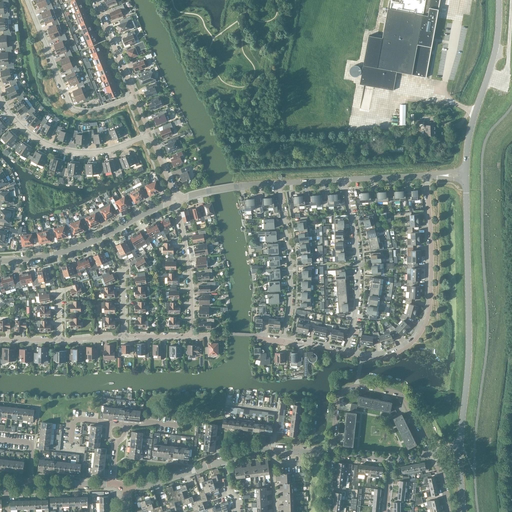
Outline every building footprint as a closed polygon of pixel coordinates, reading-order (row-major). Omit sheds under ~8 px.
[(0,8),(7,8),(6,3),(8,3),(8,0),(0,0),(1,3),(0,2),(0,8)] [(47,4),(45,0),(44,0),(37,3),(39,8),(45,6),(46,9),(52,6),(51,3),(47,4)] [(388,0),(387,8),(382,38),(368,36),(363,63),(359,84),(364,85),(365,79),(374,81),(373,87),(393,91),(396,72),(412,75),(426,78),(429,59),(432,42),(438,12),(439,0),(388,0)] [(73,7),(76,13),(84,9),(82,4),(73,7)] [(123,15),(121,11),(125,10),(123,4),(116,7),(117,10),(110,13),(113,20),(118,17),(118,18),(122,16),(123,15)] [(43,19),(55,14),(53,9),(52,6),(46,9),(47,11),(41,14),(43,19)] [(9,16),(9,13),(7,13),(7,8),(0,8),(0,13),(2,14),(2,17),(8,16),(9,16)] [(84,9),(76,13),(74,14),(76,19),(78,18),(86,15),(84,9)] [(56,19),(55,14),(43,19),(45,24),(51,21),(52,24),(58,22),(57,19),(56,19)] [(86,15),(78,18),(76,19),(78,25),(80,24),(88,21),(86,15)] [(9,19),(8,16),(2,17),(2,20),(0,19),(0,25),(8,25),(8,19),(9,19)] [(122,23),(117,25),(118,29),(118,30),(119,32),(120,32),(130,28),(131,29),(136,27),(133,21),(131,21),(129,17),(121,20),(122,23)] [(80,24),(82,29),(91,26),(88,21),(80,24)] [(52,24),(54,27),(48,29),(50,34),(58,31),(61,30),(59,25),(60,25),(58,22),(52,24)] [(0,30),(3,30),(3,33),(10,33),(9,30),(8,25),(0,25),(0,30)] [(91,26),(82,29),(85,35),(93,32),(91,26)] [(60,36),(58,31),(50,34),(52,39),(58,37),(59,40),(66,37),(65,34),(60,36)] [(129,36),(122,39),(123,40),(123,41),(124,44),(125,44),(125,45),(130,44),(131,46),(136,44),(135,41),(134,37),(136,36),(134,31),(128,33),(129,36)] [(82,36),(85,41),(95,37),(93,32),(85,35),(82,36)] [(0,42),(7,42),(10,41),(9,36),(11,36),(11,33),(10,33),(3,33),(4,36),(0,36),(0,42)] [(54,45),(56,50),(64,46),(62,42),(67,40),(66,37),(59,40),(60,42),(54,45)] [(97,43),(95,37),(85,41),(87,47),(97,43)] [(10,41),(7,42),(0,42),(0,47),(4,47),(5,50),(11,50),(12,49),(12,46),(10,46),(10,41)] [(145,48),(145,47),(143,42),(134,46),(135,48),(127,51),(130,58),(138,55),(139,54),(138,51),(145,48)] [(64,46),(56,50),(58,55),(64,52),(65,55),(71,53),(70,50),(69,50),(67,45),(64,46)] [(90,48),(92,54),(100,50),(98,45),(90,48)] [(0,58),(8,58),(11,58),(12,58),(11,53),(11,50),(5,50),(5,53),(0,53),(0,58)] [(94,57),(91,58),(92,60),(94,59),(103,56),(100,50),(92,54),(94,57)] [(72,56),(71,53),(65,55),(66,58),(60,60),(62,65),(71,62),(69,57),(72,56)] [(105,61),(103,56),(94,59),(97,65),(105,61)] [(133,67),(133,68),(133,69),(134,70),(135,69),(135,71),(136,71),(146,67),(148,66),(148,65),(147,62),(145,57),(139,59),(141,62),(133,65),(134,67),(133,67)] [(8,58),(0,58),(0,64),(6,64),(6,67),(14,66),(13,63),(11,63),(11,58),(8,58)] [(97,65),(99,70),(107,67),(105,61),(97,65)] [(70,68),(71,71),(77,68),(76,65),(72,67),(71,62),(62,65),(64,70),(70,68)] [(14,69),(14,66),(6,67),(7,70),(1,71),(2,76),(2,77),(11,75),(13,74),(12,69),(14,69)] [(99,70),(101,76),(109,73),(107,67),(99,70)] [(67,76),(69,81),(77,78),(75,73),(80,71),(79,68),(77,68),(71,71),(72,74),(67,76)] [(142,77),(138,78),(141,85),(144,84),(147,83),(147,82),(150,81),(151,84),(156,82),(155,79),(156,79),(153,72),(152,72),(151,72),(151,70),(141,74),(142,77)] [(101,82),(103,81),(112,78),(109,73),(101,76),(99,77),(101,82)] [(13,74),(11,75),(2,77),(2,78),(2,77),(3,82),(9,81),(10,84),(16,82),(17,81),(17,79),(15,79),(13,74)] [(76,84),(77,86),(83,84),(82,81),(81,81),(80,77),(77,78),(69,81),(71,86),(76,84)] [(114,84),(112,78),(103,81),(106,87),(114,84)] [(17,84),(16,82),(10,84),(11,87),(6,89),(8,94),(16,91),(14,86),(17,84)] [(146,98),(146,97),(156,94),(154,88),(158,87),(156,83),(146,87),(148,91),(144,92),(146,98)] [(84,84),(83,84),(77,86),(79,89),(73,91),(75,97),(83,93),(81,89),(86,87),(84,84)] [(106,87),(108,93),(116,89),(114,84),(106,87)] [(8,95),(10,99),(16,97),(17,100),(23,96),(24,96),(23,93),(21,94),(19,89),(16,91),(8,94),(8,95)] [(118,95),(116,89),(108,93),(111,100),(115,98),(115,97),(118,95)] [(85,98),(83,93),(75,97),(77,102),(83,99),(84,102),(90,100),(89,97),(85,98)] [(18,110),(25,105),(27,103),(24,99),(25,99),(23,96),(17,100),(19,102),(14,106),(17,110),(18,110)] [(151,110),(154,109),(160,107),(162,105),(159,97),(150,100),(152,104),(149,105),(151,110)] [(27,103),(25,105),(18,110),(18,111),(21,115),(26,111),(28,113),(33,108),(32,106),(30,107),(27,103)] [(30,124),(36,117),(38,115),(34,111),(35,110),(33,108),(28,113),(30,115),(26,120),(30,123),(30,124)] [(160,116),(154,118),(155,121),(154,121),(155,122),(155,123),(156,124),(156,125),(157,124),(157,125),(167,121),(166,121),(167,120),(167,121),(170,120),(170,119),(169,115),(168,115),(167,115),(165,110),(159,113),(160,116)] [(41,125),(45,119),(45,118),(43,116),(42,118),(38,115),(36,117),(30,124),(31,124),(35,127),(39,122),(41,125)] [(45,134),(46,134),(50,126),(52,123),(45,119),(41,125),(44,126),(41,132),(45,134)] [(119,138),(119,137),(123,136),(121,130),(124,129),(121,123),(113,126),(115,130),(118,138),(119,138)] [(162,126),(164,130),(160,132),(163,139),(172,135),(172,134),(175,133),(170,123),(162,126)] [(54,131),(57,133),(59,127),(56,125),(55,129),(50,126),(46,134),(47,135),(47,134),(51,137),(54,131)] [(435,136),(435,125),(425,125),(425,136),(435,136)] [(63,141),(66,132),(66,130),(65,129),(63,129),(62,129),(61,129),(62,127),(59,127),(57,133),(60,133),(58,139),(62,141),(63,141)] [(117,138),(118,138),(115,130),(110,131),(109,128),(106,129),(108,135),(111,134),(113,140),(117,138)] [(106,129),(103,129),(103,130),(98,131),(99,134),(100,143),(101,143),(106,142),(104,136),(108,135),(106,129)] [(73,137),(74,131),(71,130),(71,132),(70,132),(69,131),(68,130),(67,131),(66,130),(66,132),(63,141),(64,141),(68,142),(70,136),(73,137)] [(87,135),(82,135),(82,144),(87,144),(87,138),(91,138),(90,130),(87,130),(87,135)] [(99,143),(100,143),(99,134),(94,135),(93,130),(90,130),(91,138),(94,138),(95,144),(99,143)] [(1,138),(6,143),(14,134),(12,132),(11,133),(8,131),(1,138)] [(77,131),(74,131),(73,137),(77,137),(76,144),(81,144),(82,144),(82,135),(82,133),(81,132),(79,132),(78,133),(77,133),(77,131)] [(17,136),(14,134),(6,143),(11,147),(18,140),(15,137),(17,136)] [(179,140),(178,139),(178,137),(167,141),(168,144),(165,146),(168,152),(178,148),(177,146),(178,146),(180,145),(181,144),(182,143),(181,141),(180,141),(179,140)] [(15,151),(21,154),(28,144),(25,143),(24,144),(21,142),(15,151)] [(29,159),(31,156),(29,155),(32,150),(29,148),(30,146),(28,144),(21,154),(26,158),(27,158),(29,159)] [(39,153),(36,152),(31,161),(37,164),(42,153),(40,152),(39,153)] [(182,152),(173,155),(174,158),(171,159),(174,167),(179,165),(178,164),(182,162),(180,158),(184,157),(182,152)] [(45,154),(42,153),(37,164),(43,166),(48,157),(44,156),(45,154)] [(128,154),(125,155),(129,166),(135,163),(136,166),(139,165),(136,156),(133,157),(132,154),(128,155),(128,154)] [(123,158),(119,159),(123,168),(129,166),(125,155),(122,156),(123,158)] [(50,168),(49,170),(50,171),(54,173),(55,170),(58,159),(55,158),(55,160),(51,159),(49,168),(50,168)] [(60,175),(64,176),(65,168),(63,167),(64,162),(61,161),(61,159),(58,159),(55,170),(60,171),(60,175)] [(112,159),(109,160),(111,171),(118,170),(116,160),(112,161),(112,159)] [(106,162),(103,163),(104,168),(101,169),(102,173),(105,173),(111,171),(109,160),(106,160),(106,162)] [(75,162),(72,161),(72,163),(68,163),(68,168),(65,168),(64,176),(68,177),(68,173),(74,174),(75,162)] [(93,174),(102,173),(101,169),(99,169),(99,164),(95,164),(95,162),(92,162),(93,174)] [(190,179),(188,174),(191,167),(190,164),(180,168),(182,174),(181,174),(180,176),(180,178),(179,179),(179,180),(180,181),(181,181),(182,181),(182,182),(183,181),(190,184),(192,179),(190,179)] [(0,185),(2,185),(4,187),(10,184),(6,176),(0,179),(0,185)] [(160,185),(158,179),(154,180),(155,182),(151,184),(155,194),(159,193),(158,192),(159,191),(157,186),(160,185)] [(140,183),(141,185),(144,191),(147,190),(149,195),(150,195),(150,196),(155,194),(151,184),(148,185),(147,182),(145,183),(144,181),(140,183)] [(144,199),(144,198),(142,193),(144,191),(141,185),(133,189),(135,191),(140,201),(144,199)] [(0,198),(10,197),(13,196),(12,191),(15,191),(14,188),(4,189),(5,192),(0,193),(0,198)] [(140,201),(135,191),(133,189),(126,193),(129,199),(132,198),(135,203),(136,202),(136,203),(140,201)] [(391,206),(395,206),(394,201),(400,201),(399,191),(393,192),(394,198),(391,198),(391,204),(391,206)] [(409,206),(409,203),(408,197),(405,197),(405,191),(399,191),(400,201),(405,201),(406,206),(409,206)] [(409,212),(409,209),(412,209),(412,203),(414,203),(414,200),(420,200),(420,195),(417,195),(417,191),(411,191),(411,197),(408,197),(409,203),(409,206),(409,212)] [(376,198),(373,198),(374,204),(377,204),(377,202),(382,202),(382,192),(376,192),(376,198)] [(388,204),(391,204),(391,198),(388,198),(388,192),(382,192),(382,202),(388,201),(388,204)] [(124,197),(120,200),(125,209),(129,207),(129,206),(130,206),(127,201),(129,199),(126,193),(123,195),(124,197)] [(359,193),(359,199),(356,199),(356,205),(361,205),(361,203),(365,203),(364,193),(359,193)] [(370,193),(364,193),(365,203),(370,202),(371,205),(374,204),(373,198),(371,199),(370,193)] [(345,206),(344,200),(340,200),(339,194),(333,195),(334,204),(334,206),(345,206)] [(311,205),(316,205),(316,195),(310,196),(310,202),(307,202),(308,208),(311,208),(311,205)] [(316,205),(322,205),(322,207),(325,207),(325,201),(322,201),(322,195),(316,195),(316,205)] [(334,206),(334,204),(333,195),(327,195),(328,201),(325,201),(325,207),(334,206)] [(298,196),(292,197),(293,203),(290,203),(290,209),(295,209),(295,206),(299,206),(298,196)] [(304,196),(298,196),(299,206),(304,206),(305,208),(308,208),(307,202),(305,202),(304,196)] [(10,202),(10,197),(0,198),(0,203),(1,203),(1,204),(6,203),(7,206),(14,205),(13,202),(10,202)] [(262,204),(259,205),(260,214),(261,213),(263,212),(263,208),(268,208),(268,198),(262,198),(262,204)] [(278,204),(277,200),(274,201),(274,198),(268,198),(268,208),(274,208),(274,210),(274,213),(277,213),(277,204),(278,204)] [(247,209),(251,209),(250,199),(244,199),(245,205),(241,206),(243,212),(247,211),(247,209)] [(260,214),(259,205),(257,205),(256,199),(250,199),(251,209),(256,209),(257,213),(258,214),(260,214)] [(121,211),(125,209),(120,200),(115,202),(114,200),(111,202),(115,207),(117,206),(120,211),(121,211)] [(104,206),(105,208),(111,217),(115,215),(114,215),(115,214),(112,209),(115,207),(111,202),(109,204),(108,203),(104,206)] [(203,213),(203,214),(205,220),(210,218),(210,215),(213,214),(211,204),(204,206),(206,213),(203,213)] [(99,208),(97,210),(100,216),(103,214),(106,219),(107,220),(111,217),(105,208),(104,206),(99,208)] [(13,209),(7,208),(6,211),(1,210),(0,211),(0,210),(0,215),(9,217),(12,218),(12,217),(13,217),(14,212),(13,212),(13,209)] [(193,209),(195,219),(196,222),(205,220),(203,214),(200,215),(199,208),(193,209)] [(100,216),(97,210),(89,213),(90,216),(95,226),(99,224),(99,223),(100,223),(97,217),(100,216)] [(190,222),(194,221),(193,215),(189,216),(187,210),(181,212),(184,225),(191,224),(190,222)] [(409,212),(405,212),(405,215),(409,215),(410,221),(419,220),(418,214),(411,215),(411,212),(409,212)] [(363,219),(364,224),(373,222),(372,217),(374,216),(373,213),(366,215),(366,218),(363,218),(363,219)] [(86,214),(82,217),(84,223),(87,222),(90,227),(91,227),(91,228),(95,226),(90,216),(88,217),(86,214)] [(9,220),(9,217),(0,215),(0,220),(4,222),(4,225),(11,226),(12,221),(9,220)] [(340,218),(340,215),(333,215),(331,215),(331,224),(334,224),(343,224),(343,218),(340,218)] [(84,223),(82,217),(82,216),(74,219),(79,233),(83,231),(83,230),(84,230),(82,224),(84,223)] [(306,220),(308,220),(307,217),(300,217),(300,220),(297,221),(298,226),(307,225),(306,220)] [(169,232),(168,228),(173,227),(172,223),(170,223),(168,218),(165,219),(164,218),(162,219),(165,227),(162,228),(165,234),(165,235),(168,234),(167,233),(169,232)] [(70,222),(67,223),(69,230),(71,228),(74,234),(74,233),(75,234),(79,233),(74,219),(69,221),(70,222)] [(277,227),(276,225),(275,225),(274,225),(274,219),(263,219),(264,229),(274,228),(275,228),(276,228),(277,227)] [(410,227),(406,227),(406,230),(412,230),(412,227),(419,226),(419,220),(410,221),(410,227)] [(162,235),(165,234),(162,228),(159,230),(155,222),(150,225),(155,235),(160,232),(162,235)] [(58,225),(59,228),(62,238),(67,237),(66,236),(67,236),(66,230),(69,230),(67,223),(66,223),(58,225)] [(149,235),(146,237),(149,242),(152,241),(152,240),(157,238),(155,235),(150,225),(145,228),(149,235)] [(58,240),(62,238),(59,228),(54,229),(54,227),(51,228),(52,234),(55,233),(57,239),(58,239),(58,240)] [(0,236),(8,238),(9,233),(10,230),(3,228),(2,231),(0,230),(0,236)] [(50,242),(49,241),(50,241),(49,235),(52,234),(51,228),(47,229),(42,230),(43,232),(45,243),(50,242)] [(205,230),(198,232),(199,235),(192,236),(193,243),(204,241),(203,237),(206,237),(205,230)] [(410,233),(410,239),(420,238),(420,232),(412,233),(412,230),(406,230),(406,233),(410,233)] [(41,244),(45,243),(43,232),(38,233),(37,231),(34,232),(35,238),(38,237),(40,243),(41,243),(41,244)] [(150,243),(149,242),(146,237),(144,238),(139,231),(135,234),(140,243),(142,246),(147,244),(147,245),(150,243)] [(276,231),(264,232),(258,232),(258,237),(266,236),(266,241),(277,241),(277,240),(278,240),(279,240),(279,239),(278,238),(277,237),(276,237),(276,231)] [(28,246),(26,235),(26,232),(18,233),(19,240),(22,240),(22,246),(23,246),(23,247),(28,246)] [(32,238),(35,238),(34,232),(31,232),(31,234),(26,235),(28,246),(32,245),(32,244),(33,244),(32,238)] [(142,246),(140,243),(135,234),(130,237),(134,244),(131,246),(134,251),(137,249),(142,246)] [(0,241),(0,242),(0,243),(0,244),(7,246),(8,238),(0,236),(0,241)] [(407,239),(407,248),(413,248),(413,245),(420,244),(420,238),(410,239),(407,239)] [(135,252),(134,251),(131,246),(129,247),(126,241),(123,242),(120,243),(127,255),(130,253),(131,253),(132,253),(135,252)] [(119,252),(116,254),(119,259),(127,255),(120,243),(118,245),(116,246),(119,252)] [(170,243),(164,243),(164,246),(163,246),(163,254),(173,254),(173,248),(172,248),(172,246),(170,246),(170,243)] [(209,248),(209,245),(206,245),(206,244),(198,245),(199,248),(194,249),(195,256),(208,254),(207,250),(209,248)] [(278,244),(266,244),(266,245),(266,248),(267,248),(267,249),(268,254),(278,253),(278,244)] [(413,251),(413,248),(407,248),(407,251),(407,257),(411,257),(420,257),(420,251),(413,251)] [(103,266),(108,264),(109,265),(112,264),(109,257),(106,258),(103,252),(101,253),(98,253),(102,264),(103,266)] [(99,265),(102,264),(98,253),(95,255),(95,256),(93,257),(96,263),(93,264),(95,270),(100,268),(99,265)] [(136,263),(137,264),(136,265),(139,270),(147,265),(145,260),(147,258),(145,254),(136,259),(137,262),(136,263)] [(279,256),(269,257),(268,257),(268,260),(269,260),(269,261),(269,266),(280,266),(280,265),(281,265),(282,265),(282,263),(282,262),(281,262),(280,262),(279,256)] [(87,257),(82,259),(86,269),(89,268),(90,271),(95,270),(93,264),(90,265),(87,257)] [(196,258),(197,261),(196,261),(197,268),(207,267),(206,263),(210,262),(209,257),(196,258)] [(407,262),(407,265),(413,266),(413,263),(420,263),(420,257),(411,257),(411,262),(407,262)] [(82,275),(81,274),(87,272),(86,269),(82,259),(77,261),(80,269),(77,270),(79,276),(82,275)] [(175,264),(175,262),(173,262),(173,259),(167,259),(167,262),(166,262),(166,269),(176,269),(176,264),(175,264)] [(69,264),(66,265),(69,275),(75,274),(75,277),(79,276),(77,270),(74,271),(72,264),(70,265),(69,264)] [(62,281),(65,281),(64,277),(69,275),(66,265),(64,266),(64,267),(61,267),(63,274),(60,274),(62,281)] [(406,269),(411,269),(411,274),(420,275),(420,269),(413,268),(413,266),(407,265),(406,265),(406,269)] [(198,280),(209,279),(209,275),(212,275),(211,269),(204,269),(205,273),(198,273),(198,280)] [(266,270),(265,270),(269,273),(269,274),(270,274),(270,278),(270,279),(280,278),(280,269),(269,269),(266,270)] [(41,281),(44,281),(42,270),(39,271),(39,272),(37,272),(38,279),(35,279),(36,285),(36,286),(39,286),(39,285),(41,284),(41,281)] [(45,270),(42,270),(44,281),(45,284),(54,282),(52,276),(49,277),(48,270),(45,270)] [(30,272),(25,273),(27,284),(32,282),(33,286),(36,285),(35,279),(32,280),(30,272)] [(103,275),(104,278),(103,278),(106,285),(115,281),(113,276),(112,277),(111,275),(110,275),(108,272),(103,275)] [(19,287),(19,289),(28,287),(27,284),(25,273),(19,274),(21,282),(18,283),(19,287)] [(138,277),(136,277),(136,279),(135,279),(136,285),(146,283),(144,273),(137,274),(138,277)] [(175,273),(168,273),(162,273),(162,276),(167,277),(168,284),(178,284),(178,279),(176,279),(176,277),(175,277),(175,273)] [(6,276),(9,286),(10,290),(14,289),(19,287),(18,283),(17,281),(14,282),(12,274),(6,276)] [(407,274),(406,283),(413,283),(413,280),(420,281),(420,275),(411,274),(407,274)] [(5,292),(5,291),(7,291),(10,290),(9,286),(6,276),(1,277),(3,285),(0,286),(1,291),(2,293),(5,292)] [(269,282),(269,285),(269,286),(269,291),(280,291),(280,290),(281,290),(282,290),(282,289),(282,287),(281,287),(280,287),(279,281),(269,282)] [(73,297),(82,294),(81,289),(84,287),(82,282),(72,285),(73,289),(72,289),(72,291),(71,291),(73,297)] [(199,292),(210,292),(210,288),(215,288),(215,282),(207,282),(207,285),(199,285),(199,289),(198,289),(198,291),(198,292),(199,292)] [(410,292),(411,292),(419,293),(420,287),(412,286),(413,283),(406,283),(406,292),(410,292)] [(111,290),(111,287),(100,288),(101,293),(104,294),(105,298),(114,297),(114,292),(113,292),(112,290),(111,290)] [(148,292),(148,287),(138,287),(138,290),(136,290),(136,292),(135,292),(135,298),(145,297),(145,293),(148,292)] [(169,299),(179,299),(179,293),(178,293),(178,291),(176,291),(176,288),(170,288),(170,291),(169,291),(169,299)] [(46,294),(46,292),(46,291),(39,292),(40,296),(39,296),(40,303),(50,301),(49,296),(48,296),(48,294),(46,294)] [(419,299),(419,293),(411,292),(410,292),(410,298),(406,298),(405,300),(411,301),(412,298),(419,299)] [(211,298),(211,295),(202,294),(202,298),(199,298),(199,304),(209,305),(209,298),(211,298)] [(279,303),(280,303),(281,302),(281,301),(281,300),(280,299),(279,300),(279,294),(267,294),(267,295),(267,298),(268,298),(268,299),(269,303),(269,304),(279,303)] [(409,304),(407,310),(416,312),(418,306),(411,304),(411,301),(405,300),(405,303),(409,304)] [(84,301),(73,301),(73,304),(72,304),(72,306),(71,306),(71,312),(81,312),(81,307),(84,306),(84,301)] [(301,307),(304,307),(304,309),(304,310),(312,310),(312,306),(310,306),(311,301),(301,301),(301,307)] [(112,302),(105,302),(101,302),(101,308),(104,308),(105,313),(115,313),(115,308),(113,308),(113,305),(112,305),(112,302)] [(135,313),(145,313),(145,302),(138,302),(138,305),(136,305),(136,307),(135,307),(135,313)] [(169,313),(179,313),(179,308),(178,308),(178,306),(176,306),(176,302),(166,303),(166,308),(169,308),(169,313)] [(37,312),(40,312),(40,317),(50,317),(50,312),(49,312),(49,310),(47,310),(47,306),(37,306),(37,312)] [(209,307),(200,307),(199,313),(198,314),(198,315),(199,316),(208,316),(209,307)] [(339,313),(337,313),(338,317),(345,316),(345,313),(348,313),(348,312),(347,307),(338,308),(339,313)] [(375,316),(376,311),(367,310),(366,315),(369,316),(369,318),(369,319),(376,320),(377,316),(375,316)] [(406,315),(402,314),(401,316),(406,319),(408,316),(415,318),(416,312),(407,310),(406,315)] [(254,322),(256,323),(255,328),(260,328),(260,327),(262,327),(263,320),(266,320),(266,314),(260,314),(260,317),(254,317),(254,322)] [(268,328),(274,328),(275,319),(269,318),(269,314),(266,314),(266,320),(268,320),(268,328)] [(275,317),(275,319),(274,328),(280,329),(280,322),(283,322),(284,316),(281,316),(281,317),(275,317)] [(404,322),(406,319),(401,316),(399,318),(402,321),(399,325),(405,331),(410,327),(404,322)] [(102,328),(115,328),(115,323),(113,323),(113,320),(112,320),(112,317),(102,317),(102,321),(102,328)] [(138,320),(136,320),(136,322),(135,322),(135,328),(145,328),(145,320),(144,320),(144,317),(138,317),(138,320)] [(176,317),(170,317),(170,320),(169,321),(169,328),(179,328),(179,322),(178,323),(178,320),(176,320),(176,317)] [(296,331),(302,332),(303,323),(301,322),(301,321),(301,319),(301,318),(299,318),(295,317),(294,323),(295,323),(297,324),(296,331)] [(23,330),(23,328),(26,328),(26,318),(21,318),(20,321),(15,321),(15,331),(21,331),(21,330),(23,330)] [(72,323),(71,323),(71,329),(81,329),(81,318),(73,318),(73,321),(72,321),(72,323)] [(200,322),(199,329),(200,329),(201,330),(202,330),(203,330),(204,330),(204,329),(210,329),(211,325),(214,325),(214,319),(207,319),(207,322),(200,322)] [(309,326),(312,327),(313,321),(304,319),(303,323),(302,332),(307,333),(309,326)] [(10,328),(10,322),(7,322),(7,321),(0,320),(0,330),(5,331),(5,330),(7,329),(7,328),(10,328)] [(37,326),(40,327),(40,331),(50,331),(50,326),(49,326),(49,324),(48,324),(48,321),(37,321),(37,326)] [(319,336),(321,327),(322,323),(313,321),(312,327),(315,327),(313,334),(319,336)] [(324,327),(321,327),(319,336),(325,337),(326,330),(329,330),(330,325),(324,323),(324,327)] [(331,338),(336,339),(338,330),(336,330),(336,327),(336,326),(330,325),(329,330),(332,331),(331,338)] [(392,326),(390,327),(393,332),(396,330),(401,335),(405,331),(399,325),(395,329),(392,326)] [(347,334),(348,328),(339,326),(338,330),(336,339),(342,341),(344,334),(346,334),(347,334)] [(391,334),(393,332),(390,327),(388,329),(388,330),(383,332),(384,334),(387,343),(393,341),(391,334)] [(360,344),(366,345),(367,336),(361,335),(362,331),(359,331),(358,337),(361,337),(360,344)] [(372,337),(367,336),(366,345),(372,346),(373,339),(376,338),(375,332),(373,333),(372,337)] [(378,332),(375,332),(376,338),(379,338),(382,345),(387,343),(384,334),(379,336),(378,332)] [(146,344),(137,344),(137,354),(137,355),(145,355),(145,358),(149,358),(149,350),(145,350),(145,344),(146,344)] [(212,344),(210,344),(209,344),(209,347),(205,347),(205,354),(212,354),(212,357),(214,357),(217,355),(219,353),(217,352),(217,344),(212,344)] [(103,359),(109,359),(109,360),(110,360),(111,360),(112,359),(114,359),(114,351),(113,351),(113,345),(106,345),(106,351),(103,351),(103,359)] [(122,345),(122,348),(119,348),(119,353),(124,353),(124,354),(133,354),(133,348),(130,348),(130,345),(122,345)] [(164,359),(164,351),(161,351),(161,345),(153,345),(153,355),(158,355),(158,359),(164,359)] [(193,357),(195,357),(195,354),(197,354),(202,354),(202,346),(197,346),(197,345),(187,345),(187,351),(186,351),(186,352),(186,353),(187,354),(189,354),(189,357),(191,357),(193,357)] [(176,347),(176,346),(169,346),(169,357),(176,357),(181,357),(181,347),(176,347)] [(35,353),(35,362),(42,362),(42,363),(48,363),(48,360),(48,348),(39,347),(39,353),(35,353)] [(88,358),(98,358),(97,348),(92,348),(92,347),(86,347),(86,354),(88,354),(88,358)] [(1,362),(1,363),(2,364),(4,364),(5,363),(5,362),(5,360),(9,360),(9,361),(14,361),(14,350),(9,350),(9,348),(2,348),(2,359),(0,359),(0,360),(1,360),(1,362)] [(255,357),(256,358),(257,358),(258,359),(259,359),(260,359),(260,364),(270,364),(270,357),(266,357),(266,353),(263,353),(263,352),(264,351),(263,350),(262,350),(261,350),(260,350),(260,348),(254,348),(254,353),(254,354),(254,355),(255,356),(255,357)] [(27,349),(19,349),(19,358),(22,358),(22,362),(31,362),(31,352),(27,352),(27,349)] [(77,349),(71,349),(71,355),(70,355),(70,360),(77,360),(77,361),(82,361),(82,351),(77,351),(77,349)] [(54,356),(53,356),(53,361),(59,361),(59,363),(66,363),(66,351),(59,351),(59,352),(54,352),(54,356)] [(314,352),(313,351),(306,351),(306,353),(304,353),(304,357),(304,376),(306,376),(308,374),(308,372),(307,370),(306,368),(306,366),(306,364),(307,362),(308,361),(309,362),(311,363),(313,363),(315,363),(316,362),(317,360),(318,358),(318,356),(317,354),(316,353),(314,352)] [(294,352),(290,352),(290,356),(290,362),(291,362),(291,366),(297,366),(301,366),(301,357),(298,357),(298,355),(297,355),(297,353),(294,353),(294,352)] [(274,358),(274,359),(274,360),(274,361),(275,361),(275,362),(276,363),(277,364),(279,363),(279,362),(281,362),(281,364),(285,364),(285,353),(275,353),(275,358),(274,358)] [(375,399),(365,397),(358,395),(356,404),(356,405),(373,408),(375,399)] [(391,403),(375,399),(373,408),(389,412),(390,406),(391,403)] [(31,421),(30,423),(33,423),(34,414),(36,414),(36,410),(29,410),(28,420),(31,421)] [(346,412),(345,428),(354,429),(356,413),(346,412)] [(392,419),(397,427),(400,434),(409,429),(401,414),(392,419)] [(352,446),(353,437),(354,429),(345,428),(343,445),(352,446)] [(416,444),(409,429),(400,434),(407,449),(416,444)] [(422,475),(422,470),(428,469),(427,465),(425,466),(424,463),(418,464),(420,471),(420,475),(422,475)] [(207,481),(208,486),(217,483),(218,483),(217,481),(218,480),(217,475),(219,474),(218,468),(212,470),(214,476),(211,477),(212,479),(207,481)] [(203,488),(208,486),(207,481),(204,481),(203,476),(200,477),(199,474),(197,475),(198,478),(197,478),(199,483),(202,483),(203,488)] [(336,486),(342,487),(342,489),(346,489),(346,481),(336,480),(336,486)] [(219,488),(217,483),(208,486),(210,491),(212,491),(214,496),(220,494),(218,489),(219,488)] [(180,485),(175,487),(173,488),(173,491),(176,490),(178,496),(183,494),(182,491),(187,490),(185,485),(180,486),(180,485)] [(172,497),(178,496),(176,490),(173,491),(173,488),(172,486),(167,487),(168,493),(171,492),(172,497)] [(200,497),(206,495),(205,493),(210,491),(208,486),(203,488),(204,490),(199,492),(200,497)] [(431,496),(438,495),(437,489),(430,490),(426,491),(427,497),(431,496)] [(334,498),(342,499),(344,499),(345,497),(345,492),(339,491),(339,493),(335,492),(334,498)] [(140,502),(141,507),(146,505),(145,500),(144,496),(141,497),(141,495),(138,496),(138,494),(135,495),(137,503),(140,502)] [(150,498),(145,500),(146,505),(152,503),(151,501),(156,499),(155,494),(149,496),(150,498)] [(184,499),(183,494),(178,496),(179,501),(182,500),(183,505),(188,504),(187,498),(184,499)] [(196,501),(198,506),(203,505),(202,502),(207,501),(206,495),(200,497),(201,499),(196,501)] [(169,507),(175,505),(174,502),(179,501),(178,496),(172,497),(173,500),(168,501),(169,507)] [(191,503),(192,508),(198,506),(196,501),(194,502),(192,497),(187,498),(188,504),(191,503)] [(428,507),(439,505),(438,499),(431,501),(431,500),(426,501),(427,505),(425,505),(426,508),(427,508),(428,507)] [(152,503),(146,505),(148,510),(151,509),(151,511),(157,511),(156,508),(153,509),(152,503)]
